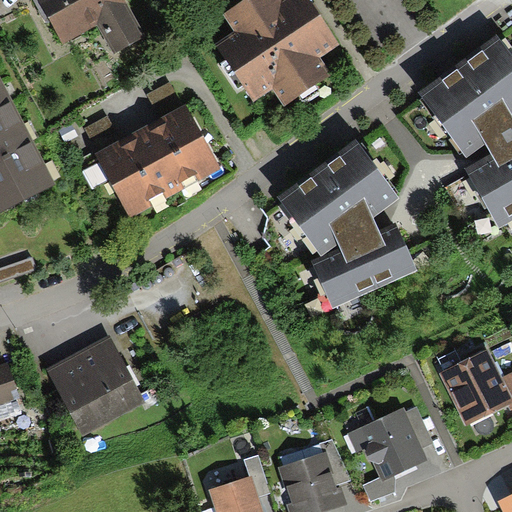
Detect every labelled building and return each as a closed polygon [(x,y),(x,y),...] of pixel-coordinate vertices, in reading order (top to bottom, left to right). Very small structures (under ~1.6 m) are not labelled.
[(143,36),(122,0),(35,0),(42,12),(61,45),(96,25),(112,54),(143,36)] [(236,35),(216,48),(252,102),(272,88),(284,106),(329,77),(317,59),(338,45),(314,9),(307,0),(288,0),(282,4),(279,0),(250,0),(224,17),(236,35)] [(511,61),(495,38),(419,95),(466,158),(484,145),(511,123),(511,61)] [(0,215),(55,188),(0,80),(0,215)] [(108,115),(85,127),(99,153),(96,155),(128,216),(219,168),(186,104),(182,106),(171,85),(152,96),(163,117),(140,129),(121,139),(108,115)] [(511,123),(484,145),(490,156),(511,142),(511,123)] [(511,142),(490,156),(465,170),(499,229),(511,221),(511,142)] [(398,199),(355,143),(280,198),(323,256),(338,245),(373,218),(398,199)] [(338,245),(340,250),(380,232),(373,218),(338,245)] [(340,250),(313,262),(333,306),(415,270),(395,225),(380,232),(340,250)] [(32,258),(0,269),(0,280),(36,268),(32,258)] [(111,334),(47,369),(58,389),(40,399),(52,421),(69,412),(83,438),(148,404),(134,377),(111,334)] [(489,350),(440,374),(466,426),(509,404),(511,409),(511,373),(503,378),(497,366),(489,350)] [(0,405),(18,399),(7,367),(0,369),(0,405)] [(395,479),(427,464),(404,412),(349,436),(358,455),(368,451),(381,480),(363,488),(371,505),(395,494),(395,479)] [(325,454),(279,470),(292,506),(287,508),(288,511),(335,511),(349,507),(342,489),(338,490),(325,454)] [(250,481),(207,495),(213,511),(262,511),(262,510),(258,499),(271,495),(258,457),(244,462),(250,481)]
